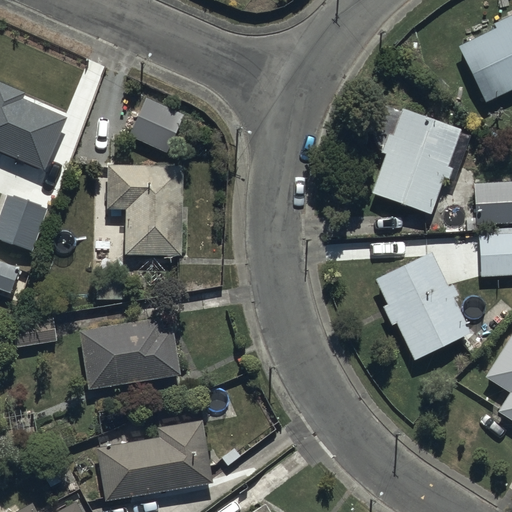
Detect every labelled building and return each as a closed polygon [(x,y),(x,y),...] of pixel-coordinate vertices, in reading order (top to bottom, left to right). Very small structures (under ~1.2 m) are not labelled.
[(496,23),(459,42),(486,97),(511,84),(511,11),(511,10),(494,19),(496,23)] [(0,76),(0,146),(45,167),(68,114),(24,94),(26,88),(0,76)] [(148,94),(130,133),(167,150),(184,111),(148,94)] [(385,150),(371,188),(430,210),(444,174),(453,177),(472,128),(402,103),(380,149),(385,150)] [(184,163),(108,161),(107,206),(127,206),(126,251),(181,252),(184,163)] [(511,178),(475,180),(476,221),(511,220),(511,178)] [(9,190),(0,213),(0,235),(32,248),(49,206),(9,190)] [(480,268),(480,274),(511,274),(511,230),(478,231),(478,256),(466,256),(466,268),(480,268)] [(451,256),(439,262),(433,249),(375,275),(386,299),(382,301),(391,321),(397,319),(413,354),(470,329),(454,293),(458,292),(453,280),(448,282),(445,274),(457,269),(451,256)] [(0,257),(0,284),(11,289),(21,266),(0,257)] [(11,320),(15,346),(58,339),(54,313),(11,320)] [(80,326),(89,385),(179,371),(172,323),(166,324),(164,313),(80,326)] [(511,327),(484,371),(510,388),(498,407),(511,416),(511,327)] [(160,432),(95,443),(105,497),(212,478),(201,416),(158,423),(160,432)] [(83,511),(77,499),(53,511),(39,511),(33,500),(9,511),(83,511)] [(271,511),(264,500),(245,511),(271,511)]
